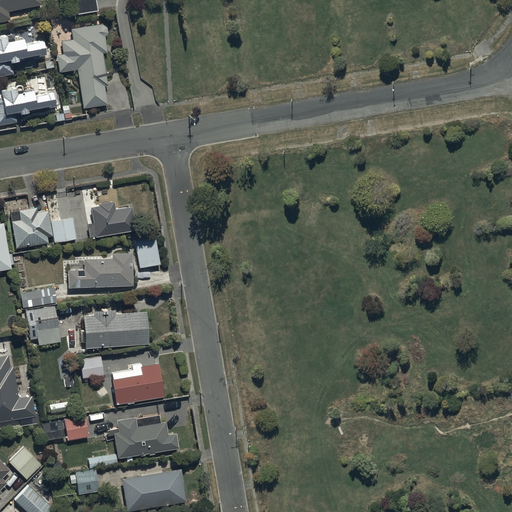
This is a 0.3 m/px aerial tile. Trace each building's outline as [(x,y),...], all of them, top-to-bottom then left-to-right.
[(0,0),(0,22),(9,21),(7,14),(40,8),(38,0),(0,0)] [(74,0),(77,16),(97,14),(94,0),(74,0)] [(103,26),(69,31),(71,42),(59,43),(61,56),(55,57),(57,75),(77,72),(82,109),(106,106),(103,88),(107,88),(102,55),(106,55),(104,38),(105,37),(106,37),(106,36),(106,35),(107,35),(107,34),(107,33),(107,32),(107,31),(107,30),(107,29),(106,29),(106,28),(105,28),(105,27),(104,27),(104,26),(103,26)] [(22,43),(21,42),(21,36),(11,38),(10,35),(4,36),(5,39),(0,39),(0,76),(13,75),(11,65),(16,64),(15,61),(45,56),(43,40),(22,43)] [(21,86),(0,89),(0,126),(16,124),(14,117),(19,116),(19,118),(27,117),(26,114),(55,109),(53,93),(44,94),(45,96),(33,98),(31,89),(22,91),(21,86)] [(88,232),(134,225),(131,201),(115,204),(114,196),(97,199),(97,200),(89,201),(92,218),(86,219),(88,232)] [(18,215),(11,216),(14,243),(47,239),(46,232),(50,232),(47,206),(36,208),(36,204),(17,206),(18,215)] [(75,236),(71,213),(50,216),(53,239),(75,236)] [(2,218),(0,218),(0,265),(10,264),(10,261),(12,260),(11,249),(7,250),(2,218)] [(159,260),(153,233),(133,237),(138,264),(159,260)] [(67,283),(131,281),(129,248),(110,249),(110,252),(82,254),(82,266),(66,266),(67,283)] [(55,298),(52,283),(19,289),(22,304),(55,298)] [(60,339),(53,302),(25,307),(31,344),(60,339)] [(146,339),(144,308),(144,306),(114,308),(114,304),(91,305),(91,310),(82,310),(84,343),(146,339)] [(470,333),(427,339),(429,355),(472,349),(470,333)] [(486,339),(488,354),(467,357),(469,370),(458,371),(459,381),(511,373),(511,349),(510,350),(509,342),(502,343),(501,337),(486,339)] [(0,417),(34,412),(30,391),(17,393),(12,362),(9,363),(7,350),(0,351),(0,417)] [(103,370),(99,352),(79,356),(82,374),(103,370)] [(162,391),(156,359),(141,362),(140,359),(131,361),(132,365),(109,368),(115,399),(162,391)] [(87,433),(84,411),(41,417),(43,435),(66,432),(67,435),(87,433)] [(153,447),(176,443),(174,427),(167,428),(165,417),(136,421),(134,412),(115,415),(117,427),(112,428),(116,453),(147,449),(147,451),(153,450),(153,447)] [(41,461),(22,443),(7,457),(26,476),(41,461)] [(0,489),(1,488),(0,487),(0,484),(6,479),(2,474),(9,467),(0,457),(0,489)] [(185,498),(179,464),(120,474),(126,507),(185,498)] [(98,487),(95,465),(74,468),(75,471),(69,472),(70,481),(76,480),(78,490),(98,487)] [(41,511),(51,503),(27,481),(13,496),(31,511),(41,511)]
